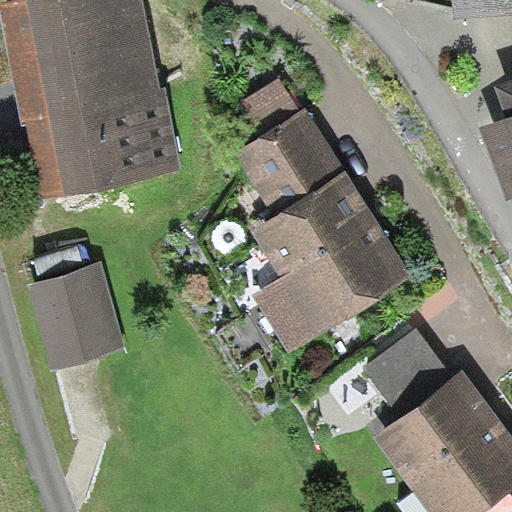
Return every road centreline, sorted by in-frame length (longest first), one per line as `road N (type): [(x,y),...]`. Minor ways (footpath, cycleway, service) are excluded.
road 1 (residential): [(347,0),(417,70),(511,230)]
road 2 (residential): [(0,316),(59,511)]
